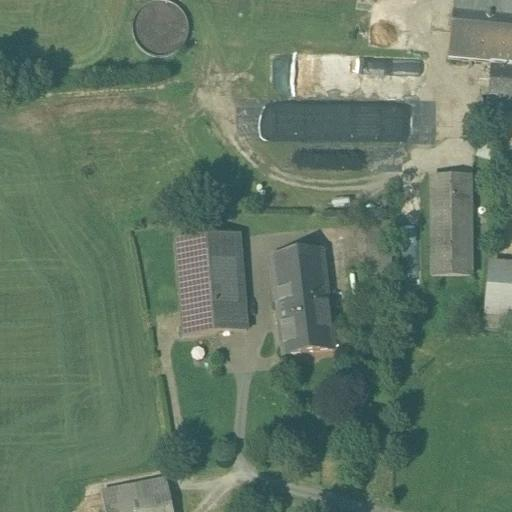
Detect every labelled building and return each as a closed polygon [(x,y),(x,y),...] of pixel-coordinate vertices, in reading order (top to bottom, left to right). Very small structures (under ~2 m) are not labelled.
[(153,60),(180,49),(175,39),(186,34),(171,0),(163,0),(133,13),(153,60)] [(511,0),(453,0),(453,13),(511,18),(511,0)] [(511,18),(453,13),(448,62),(491,66),(487,104),(511,106),(511,18)] [(469,179),(430,179),(431,279),(470,278),(469,179)] [(238,238),(175,245),(183,338),(246,332),(242,280),(241,280),(238,238)] [(321,253),(271,260),(279,323),(328,317),(321,253)] [(511,268),(488,266),(483,331),(511,333),(511,268)] [(328,317),(279,323),(283,357),(332,351),(328,317)] [(170,511),(164,483),(102,495),(105,511),(170,511)]
